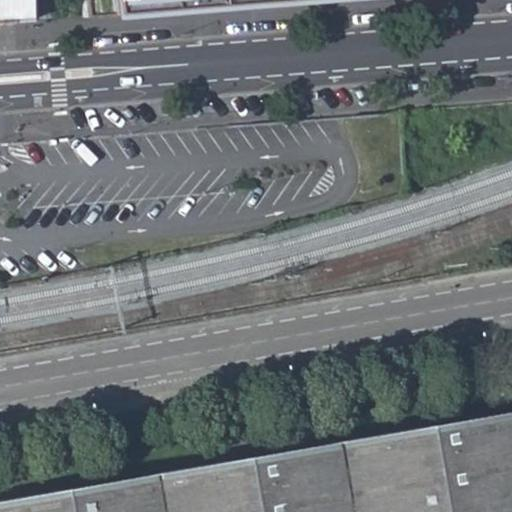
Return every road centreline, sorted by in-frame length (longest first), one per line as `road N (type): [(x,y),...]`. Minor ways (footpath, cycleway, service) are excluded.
road 1 (residential): [(0,387),(511,298)]
road 2 (primary): [(0,82),(511,42)]
